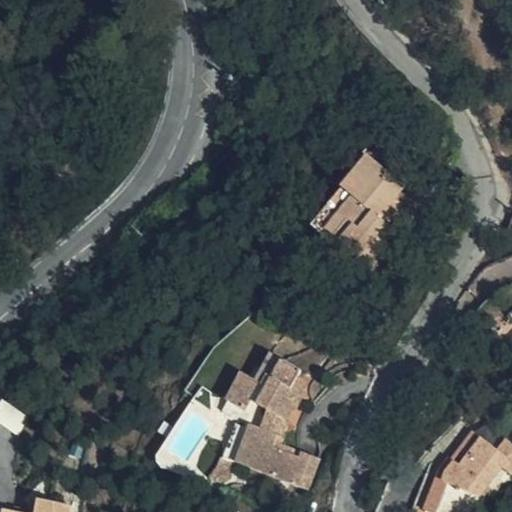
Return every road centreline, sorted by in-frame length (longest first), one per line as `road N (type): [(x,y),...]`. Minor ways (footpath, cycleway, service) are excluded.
road 1 (residential): [(351,0),(459,108),(488,207),(364,439),(350,511)]
road 2 (tertiary): [(190,0),(193,88),(173,143),(132,198),(0,318)]
